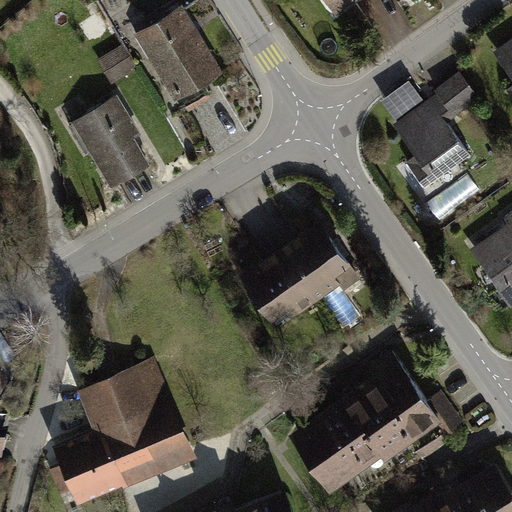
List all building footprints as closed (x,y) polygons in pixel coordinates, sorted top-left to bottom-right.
[(330,0),(340,14),(358,0),(330,0)] [(183,6),(139,32),(179,97),(222,71),(183,6)] [(511,34),(494,46),(511,72),(511,77),(504,83),(511,95),(511,34)] [(116,76),(138,66),(129,44),(107,54),(116,76)] [(419,158),(400,173),(419,197),(474,154),(451,125),(477,104),(454,75),(392,124),(419,158)] [(122,93),(74,122),(112,184),(160,156),(122,93)] [(318,211),(235,263),(276,329),(360,277),(318,211)] [(511,211),(469,242),(510,299),(511,297),(511,211)] [(398,355),(290,426),(333,491),(441,419),(398,355)] [(103,425),(55,443),(79,506),(198,461),(159,360),(89,387),(103,425)] [(511,511),(511,484),(494,457),(409,511),(511,511)] [(306,511),(294,476),(186,511),(306,511)]
